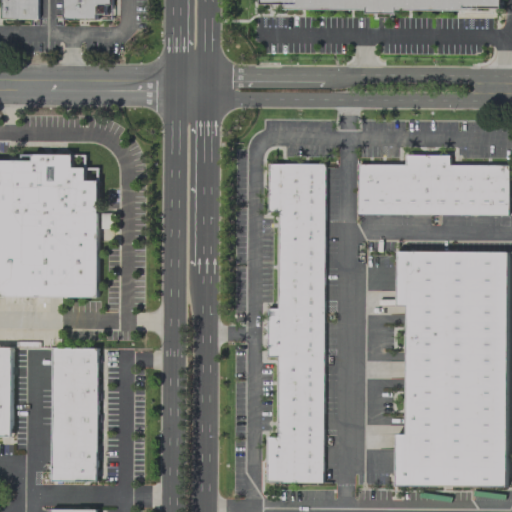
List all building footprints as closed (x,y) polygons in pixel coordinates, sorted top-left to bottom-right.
[(1,0),(1,18),(37,18),(37,0),(1,0)] [(64,0),(64,18),(96,18),(96,13),(106,13),(106,3),(111,3),(111,0),(64,0)] [(501,0),(501,7),(478,7),(479,9),(395,9),(395,12),(366,12),(366,9),(282,8),(282,3),(260,3),(260,0),(501,0)] [(0,159),(30,159),(30,152),(73,152),(73,166),(84,166),(84,180),(96,180),(96,295),(0,295),(0,159)] [(358,163),(404,163),(404,155),(448,155),(448,165),(508,165),(508,213),(358,213),(358,163)] [(268,164),(324,164),(322,481),(266,481),(266,435),(276,435),(276,356),(267,356),(267,308),(278,308),(278,210),(268,210),(268,164)] [(396,251),(506,251),(505,485),(395,484),(395,433),(405,433),(406,304),(396,304),(396,251)] [(0,345),(11,346),(10,435),(0,434),(0,345)] [(52,347),(97,347),(96,481),(51,481),(52,347)]
